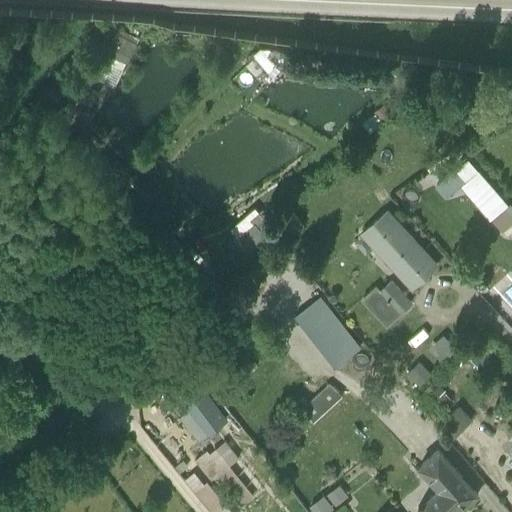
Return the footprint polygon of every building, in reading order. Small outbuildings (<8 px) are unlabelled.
[(127,64),(138,41),(116,30),(105,53),(127,64)] [(461,188),(502,230),(511,219),(511,203),(466,155),(435,184),(449,199),(461,188)] [(151,199),(120,161),(108,172),(139,210),(151,199)] [(273,225),(285,241),(304,227),(292,211),(273,225)] [(431,260),(397,222),(393,225),(383,214),(366,230),(376,241),(375,246),(412,287),(424,276),(419,270),(431,260)] [(248,217),(232,231),(252,255),(269,241),(263,234),(268,230),(261,223),(256,227),(248,217)] [(411,304),(391,282),(380,292),(376,287),(363,300),(387,326),(411,304)] [(348,351),(307,311),(295,323),(336,363),(348,351)] [(440,362),(457,349),(444,333),(428,346),(440,362)] [(429,347),(419,352),(428,369),(438,364),(429,347)] [(418,360),(408,371),(421,384),(431,373),(418,360)] [(329,382),(303,407),(316,421),(342,395),(329,382)] [(220,413),(197,387),(185,398),(192,407),(185,414),(200,431),(220,413)] [(460,405),(447,418),(459,430),(472,417),(460,405)] [(232,462),(240,453),(221,436),(197,463),(213,478),(216,475),(245,501),(259,486),(232,462)] [(458,511),(478,494),(439,451),(419,468),(439,490),(424,504),(423,502),(418,506),(423,511),(458,511)] [(233,511),(196,467),(184,477),(212,511),(233,511)]
